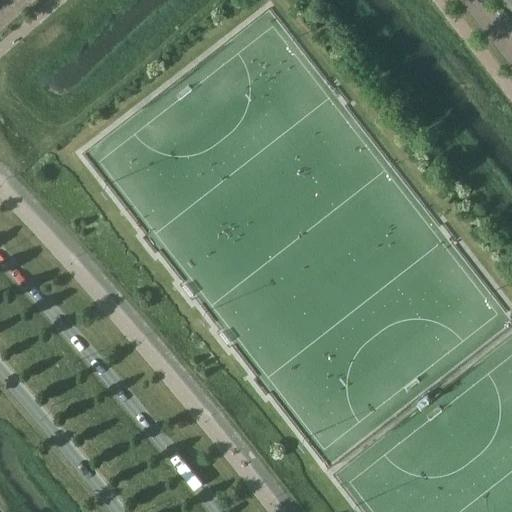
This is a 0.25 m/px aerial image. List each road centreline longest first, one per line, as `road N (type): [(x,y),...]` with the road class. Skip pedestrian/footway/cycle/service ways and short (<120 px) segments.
road 1 (secondary): [(217,511),(0,256)]
road 2 (secondary): [(0,373),(112,511)]
